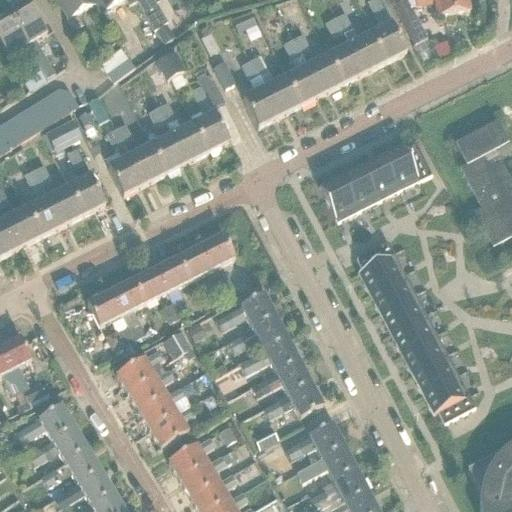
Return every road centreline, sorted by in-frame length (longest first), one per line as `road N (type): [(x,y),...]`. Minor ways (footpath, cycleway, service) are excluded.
road 1 (residential): [(256,187),(428,511)]
road 2 (residential): [(256,187),(511,50)]
road 3 (residential): [(29,291),(160,511)]
road 4 (residential): [(29,291),(256,187)]
